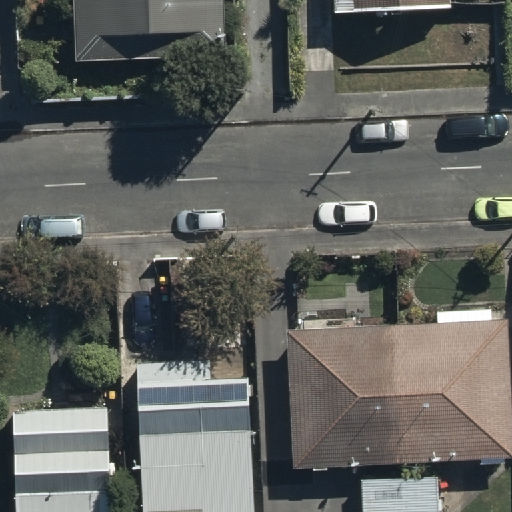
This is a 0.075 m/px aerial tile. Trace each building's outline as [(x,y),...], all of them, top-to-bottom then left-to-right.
[(224,0),(70,0),(72,65),(123,64),(122,39),(187,37),(188,62),(226,62),(224,0)] [(488,0),(376,0),(377,12),(489,7),(488,0)] [(291,325),(296,462),(511,455),(511,451),(508,318),(291,325)] [(225,354),(138,355),(143,511),(252,511),(251,366),(225,366),(225,354)] [(110,406),(13,407),(13,511),(89,511),(90,467),(110,467),(110,406)] [(439,511),(439,477),(363,478),(363,511),(439,511)]
